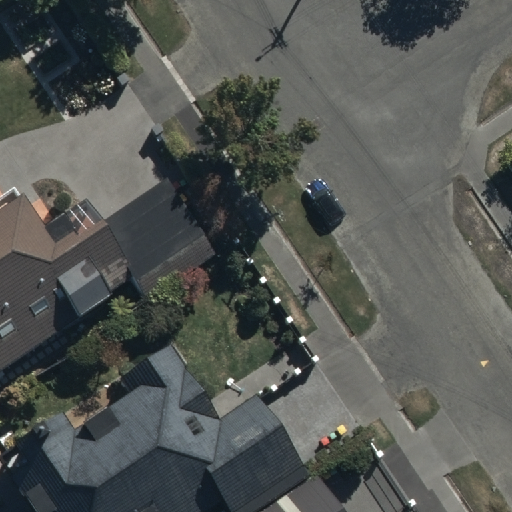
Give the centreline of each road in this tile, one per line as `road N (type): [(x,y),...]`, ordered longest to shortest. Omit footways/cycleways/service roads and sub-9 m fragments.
road 1 (residential): [(511,401),(317,110)]
road 2 (residential): [(317,110),(481,0)]
road 3 (residential): [(317,110),(240,0)]
